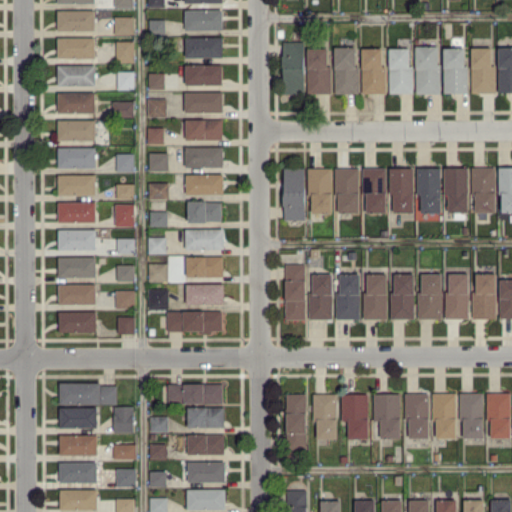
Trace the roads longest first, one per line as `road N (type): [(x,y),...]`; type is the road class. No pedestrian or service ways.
road 1 (residential): [(257,0),(261,511)]
road 2 (residential): [(22,0),(25,511)]
road 3 (residential): [(511,356),(0,358)]
road 4 (residential): [(259,130),(511,128)]
